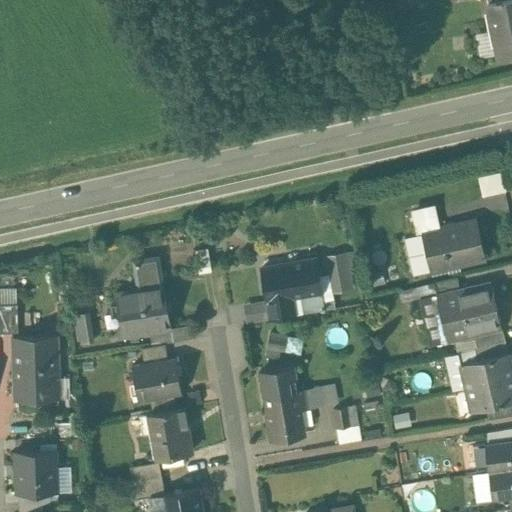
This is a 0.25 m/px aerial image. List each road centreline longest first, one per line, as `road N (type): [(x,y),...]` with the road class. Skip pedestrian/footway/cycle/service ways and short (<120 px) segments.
road 1 (secondary): [(0,214),(511,98)]
road 2 (unknown): [(270,214),(331,450)]
road 3 (residential): [(249,511),(221,332)]
